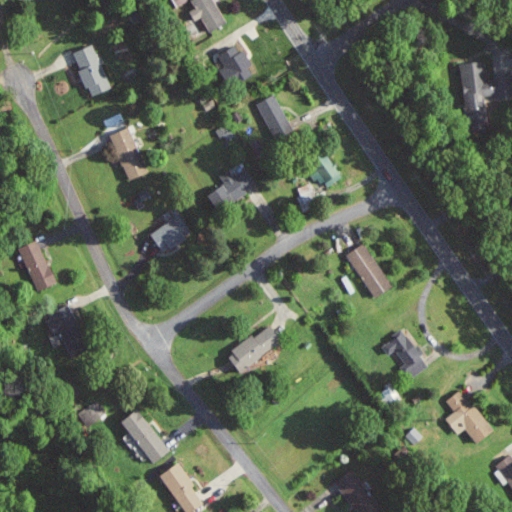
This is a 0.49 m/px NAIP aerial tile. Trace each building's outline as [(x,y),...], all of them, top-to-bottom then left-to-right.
[(193,0),(197,7),(191,11),(197,21),(204,17),(212,32),(228,23),(215,0),(193,0)] [(74,52),(93,96),(113,88),(94,43),(74,52)] [(255,74),(251,67),(253,65),(239,43),(219,55),(226,66),(224,68),(235,86),(255,74)] [(462,63),(468,116),(484,115),(483,102),(481,102),(480,95),(497,93),(498,99),(511,97),(511,74),(488,77),(486,61),(462,63)] [(294,132),(278,94),(259,102),(275,139),(294,132)] [(112,134),(129,180),(149,172),(132,127),(112,134)] [(342,180),(333,158),(316,165),(325,187),(342,180)] [(220,175),(225,183),(208,194),(218,210),(258,185),(247,167),(234,175),(230,169),(220,175)] [(195,231),(180,213),(154,235),(169,253),(195,231)] [(21,249),(40,291),(59,283),(40,240),(21,249)] [(394,288),(368,242),(349,253),(375,298),(394,288)] [(75,358),(96,346),(75,306),(47,320),(55,335),(61,332),(75,358)] [(284,338),(271,324),(256,338),(254,334),(229,356),(245,373),(284,338)] [(408,379),(429,367),(423,356),(422,356),(408,330),(383,343),(389,355),(398,350),(406,364),(401,367),(408,379)] [(448,400),(456,412),(448,418),(459,435),(468,429),(478,443),(494,433),(465,388),(448,400)] [(156,463),(172,450),(139,409),(123,422),(156,463)] [(416,445),(425,436),(417,426),(407,435),(416,445)] [(506,484),(511,481),(511,483),(511,454),(494,467),(506,484)] [(188,511),(193,511),(206,503),(194,487),(197,485),(180,462),(161,476),(188,511)] [(381,511),(386,508),(352,470),(336,484),(360,511),(381,511)]
